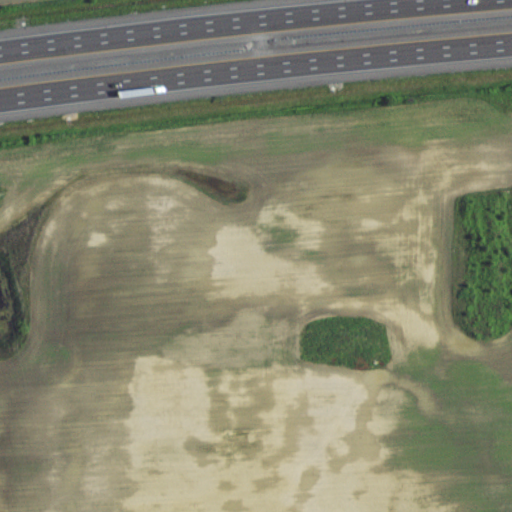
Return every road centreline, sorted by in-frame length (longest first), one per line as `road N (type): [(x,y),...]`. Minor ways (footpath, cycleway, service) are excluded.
road 1 (motorway): [(0,103),(511,47)]
road 2 (motorway): [(429,0),(0,46)]
